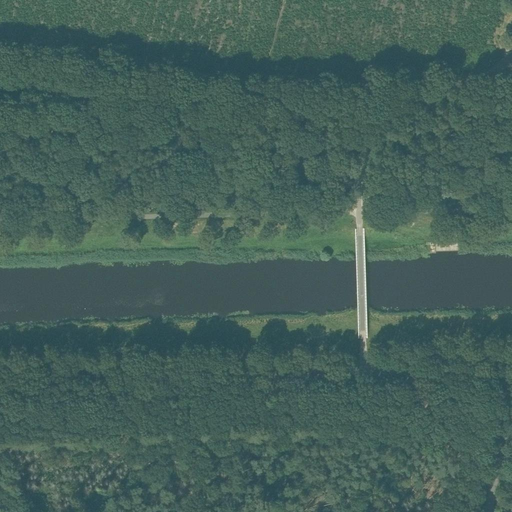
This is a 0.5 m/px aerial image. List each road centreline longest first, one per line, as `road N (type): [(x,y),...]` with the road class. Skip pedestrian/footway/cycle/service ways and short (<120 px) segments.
road 1 (unclassified): [(484,511),(507,378),(366,379),(358,174),(379,125),(405,104),(511,57)]
road 2 (track): [(366,379),(0,387)]
